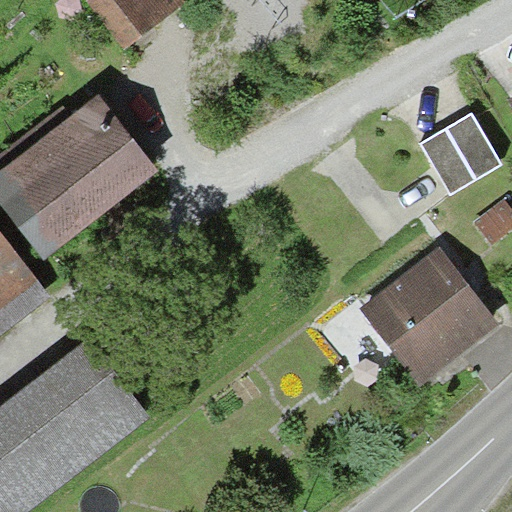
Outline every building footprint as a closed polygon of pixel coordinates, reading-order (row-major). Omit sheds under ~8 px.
[(179,0),(93,0),(85,8),(122,52),(182,2),(179,0)] [(58,130),(0,174),(0,208),(45,263),(157,176),(95,101),(58,130)] [(473,117),(421,146),(450,198),(502,169),(473,117)] [(0,239),(0,337),(48,300),(0,239)] [(439,252),(362,313),(421,388),(499,327),(439,252)] [(89,349),(0,417),(0,511),(33,511),(148,424),(89,349)]
